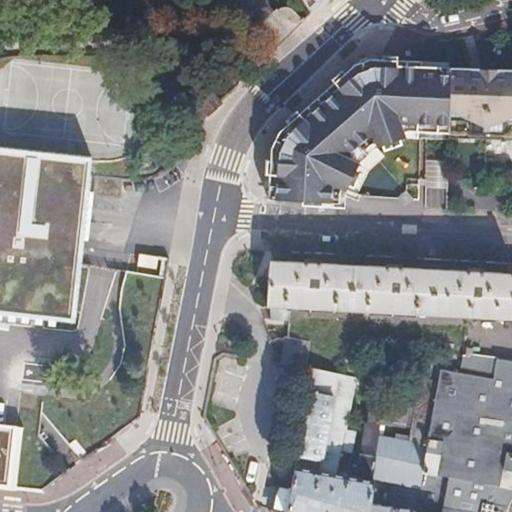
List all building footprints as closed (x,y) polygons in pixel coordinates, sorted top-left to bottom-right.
[(305,0),(312,11),(323,0),(305,0)] [(380,144),(381,143),(385,61),(369,60),(367,62),(371,66),(328,107),(275,148),(273,192),(334,195),(334,188),(349,161),(375,137),(380,144)] [(385,61),(381,143),(408,131),(404,124),(413,120),(449,121),(449,64),(419,63),(385,61)] [(267,147),(265,199),(334,202),(334,195),(273,192),(275,148),(328,107),(371,66),(367,62),(324,102),(267,147)] [(448,171),(448,173),(453,174),(470,187),(500,188),(511,176),(511,68),(449,64),(449,121),(448,130),(448,144),(448,171)] [(35,92),(33,140),(110,144),(112,96),(35,92)] [(221,104),(211,96),(200,111),(210,119),(221,104)] [(404,124),(408,131),(412,129),(429,130),(448,130),(449,121),(413,120),(404,124)] [(448,130),(429,130),(429,143),(448,144),(448,130)] [(360,161),(380,144),(375,137),(349,161),(334,188),(334,195),(343,195),(343,188),(360,161)] [(448,144),(429,143),(429,171),(448,171),(448,144)] [(0,435),(5,437),(22,317),(63,323),(80,208),(115,213),(118,194),(83,189),(87,160),(0,148),(0,435)] [(511,262),(493,261),(492,276),(448,274),(447,278),(418,276),(416,272),(368,270),(367,273),(338,271),(336,268),(286,265),(285,269),(273,268),(273,264),(270,264),(267,306),(490,318),(488,356),(511,357),(511,262)] [(287,342),(282,364),(306,369),(311,346),(287,342)] [(363,380),(369,346),(350,345),(347,377),(357,379),(363,380)] [(395,362),(397,348),(374,346),(373,364),(395,366),(395,362)] [(413,511),(419,488),(448,353),(397,348),(395,362),(433,364),(417,433),(416,438),(401,435),(400,439),(382,436),(375,475),(394,480),(388,508),(370,505),(368,511),(413,511)] [(444,493),(476,355),(448,353),(419,488),(444,493)] [(510,511),(511,508),(511,357),(488,356),(476,355),(444,493),(441,507),(440,511),(510,511)] [(347,377),(313,370),(285,511),(368,511),(370,505),(375,475),(382,436),(384,424),(388,404),(372,403),(369,424),(367,424),(359,480),(340,473),(327,469),(336,428),(348,430),(345,448),(357,451),(363,416),(350,414),(357,379),(347,377)] [(388,404),(384,424),(411,427),(413,406),(388,404)] [(327,469),(340,473),(345,448),(348,430),(336,428),(327,469)]
